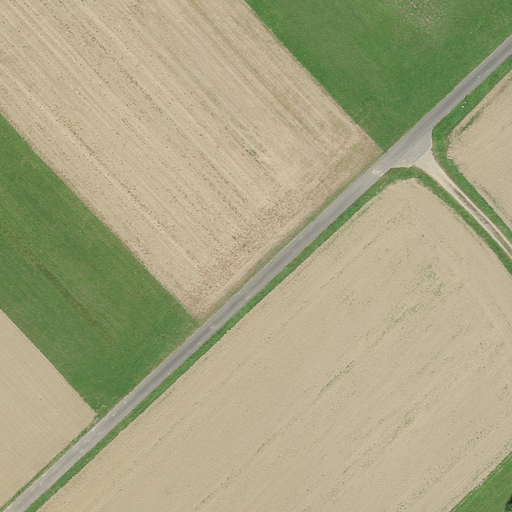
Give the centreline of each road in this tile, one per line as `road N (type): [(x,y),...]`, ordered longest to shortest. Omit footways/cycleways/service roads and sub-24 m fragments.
road 1 (track): [(511,261),(405,147),(15,511)]
road 2 (unclassified): [(405,147),(511,43)]
